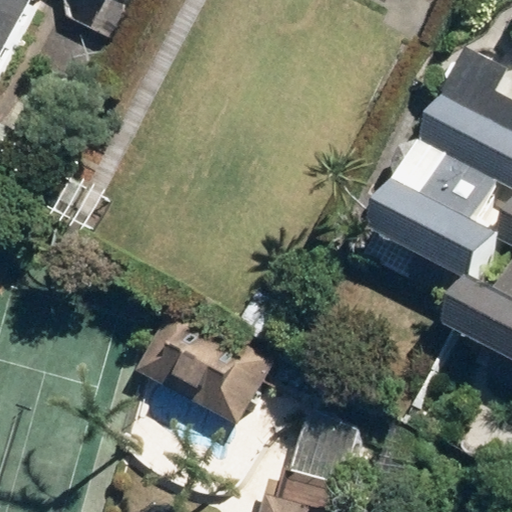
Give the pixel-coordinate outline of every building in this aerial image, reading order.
[(0,0),(0,98),(51,0),(0,0)] [(402,190),(378,237),(408,253),(397,274),(428,291),(440,268),(474,286),(500,236),(480,226),(500,188),(511,194),(511,134),(443,99),(418,147),(445,160),(424,201),(402,190)] [(479,285),(455,332),(486,348),(474,371),(507,388),(511,377),(511,217),(499,243),(511,250),(511,275),(501,296),(479,285)] [(259,366),(163,315),(133,369),(229,420),(259,366)] [(275,511),(313,511),(277,503),(275,511)]
